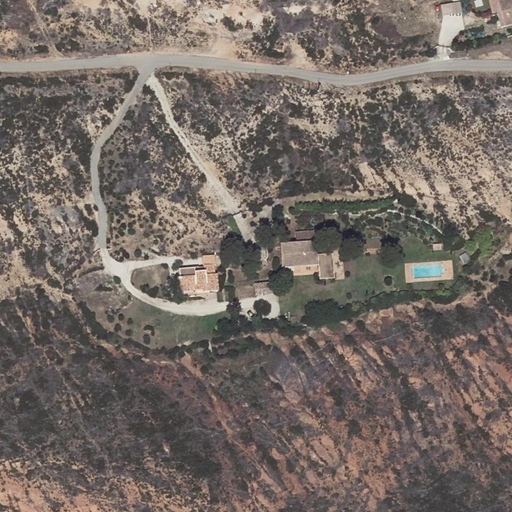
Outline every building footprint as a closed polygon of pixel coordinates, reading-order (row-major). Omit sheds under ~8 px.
[(461,1),(441,3),(442,15),(462,13),(461,1)] [(508,27),(505,14),(504,9),(494,11),(498,30),(504,28),(508,27)] [(281,273),(317,270),(318,286),(333,285),(331,260),(315,261),(314,237),(294,238),(295,249),(279,250),(281,273)] [(217,255),(205,256),(205,265),(207,265),(208,265),(214,264),(214,265),(218,265),(217,255)] [(207,293),(221,292),(220,275),(215,275),(214,265),(214,264),(208,265),(207,265),(208,270),(201,271),(201,268),(181,269),(182,292),(195,292),(194,284),(207,283),(207,291),(207,293)] [(194,284),(195,292),(207,291),(207,283),(194,284)] [(273,300),(271,286),(253,289),(254,302),(273,300)]
